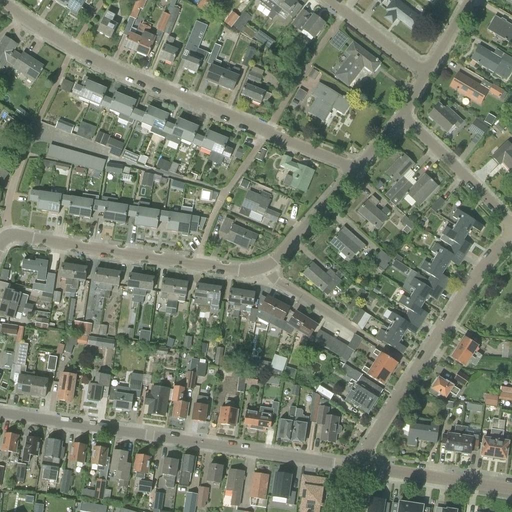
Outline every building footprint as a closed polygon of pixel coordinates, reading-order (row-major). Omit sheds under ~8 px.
[(57,0),(56,2),(66,9),(71,0),(57,0)] [(71,0),(66,9),(71,11),(68,16),(69,15),(79,21),(85,12),(86,12),(87,12),(81,8),(84,3),(89,6),(92,1),(90,0),(71,0)] [(136,0),(129,17),(136,20),(140,9),(143,10),(147,1),(146,0),(145,0),(136,0)] [(164,13),(157,31),(163,33),(174,6),(176,0),(171,0),(166,14),(164,13)] [(201,0),(196,7),(204,12),(211,2),(208,0),(201,0)] [(269,18),(282,0),(254,0),(272,13),(269,17),(269,18)] [(290,0),(282,0),(269,18),(272,20),(277,14),(278,15),(281,11),(288,16),(297,5),(290,0)] [(385,11),(388,13),(383,19),(391,25),(396,19),(413,32),(422,21),(395,0),(374,0),(381,5),(384,0),(387,0),(391,3),(385,11)] [(174,6),(163,33),(169,36),(181,8),(174,6)] [(112,21),(116,12),(109,8),(105,18),(97,33),(110,39),(117,26),(111,23),(112,21)] [(232,26),(233,26),(239,18),(232,12),(223,22),(231,28),(232,26)] [(239,18),(233,26),(251,40),(254,36),(243,27),(251,18),(244,12),(239,18)] [(302,12),(291,26),(296,30),(298,27),(302,30),(301,31),(313,39),(323,25),(312,17),(310,20),(306,18),(308,16),(302,12)] [(488,30),(510,43),(511,38),(511,26),(505,22),(504,23),(495,17),(488,30)] [(128,34),(123,47),(135,52),(146,26),(147,24),(143,22),(142,24),(140,23),(134,37),(128,34)] [(146,26),(135,52),(147,57),(152,44),(153,44),(158,46),(161,39),(155,37),(148,34),(150,27),(146,26)] [(329,43),(339,52),(349,39),(338,31),(329,43)] [(7,61),(15,67),(21,57),(13,52),(17,45),(4,37),(0,43),(0,67),(2,69),(7,61)] [(173,40),(168,38),(159,60),(172,65),(177,53),(169,50),(173,40)] [(270,39),(265,46),(270,50),(276,43),(270,39)] [(211,54),(217,56),(221,47),(215,44),(211,54)] [(340,70),(335,77),(348,87),(364,66),(372,73),(379,64),(353,44),(346,53),(351,56),(340,70)] [(183,69),(196,74),(201,62),(203,63),(207,53),(192,47),(191,48),(183,69)] [(241,66),(248,68),(255,50),(249,47),(241,66)] [(501,60),(479,47),(471,59),(506,80),(511,69),(510,68),(511,63),(511,59),(504,55),(501,60)] [(15,67),(14,69),(34,82),(43,67),(23,54),(21,57),(15,67)] [(205,81),(218,86),(224,72),(217,69),(220,63),(214,60),(212,67),(210,66),(205,81)] [(224,72),(218,86),(232,92),(238,77),(236,77),(239,70),(233,68),(231,74),(224,72)] [(241,96),(253,101),(252,103),(259,105),(260,104),(261,104),(265,93),(250,87),(253,82),(259,84),(262,78),(250,73),(247,79),(247,80),(245,85),(241,96)] [(472,97),(471,98),(480,103),(487,91),(457,74),(450,86),(456,89),(455,90),(463,94),(464,92),(472,97)] [(79,98),(89,102),(96,85),(94,84),(95,82),(84,77),(81,85),(84,86),(83,89),(75,86),(72,94),(79,98)] [(71,93),(75,83),(65,79),(61,89),(71,93)] [(500,98),(503,100),(507,93),(493,84),(488,92),(499,99),(500,98)] [(89,102),(104,109),(108,100),(103,97),(106,90),(96,85),(89,102)] [(309,114),(323,122),(331,108),(342,115),(349,103),(319,85),(312,97),(318,100),(309,114)] [(301,89),(296,98),(302,101),(307,92),(301,89)] [(104,109),(119,115),(126,98),(116,93),(112,101),(108,100),(104,109)] [(126,98),(119,115),(135,121),(139,112),(135,111),(140,99),(130,95),(128,99),(126,98)] [(428,117),(446,133),(453,125),(457,128),(462,123),(446,108),(444,110),(439,105),(428,117)] [(139,112),(135,121),(151,128),(158,111),(148,107),(145,115),(139,112)] [(151,128),(166,135),(170,125),(165,123),(168,116),(158,111),(151,128)] [(490,113),(485,121),(493,125),(497,117),(490,113)] [(8,116),(3,121),(6,123),(2,128),(15,137),(18,132),(14,129),(18,123),(8,116)] [(166,135),(181,141),(188,124),(178,119),(174,127),(170,125),(166,135)] [(475,120),(468,130),(480,139),(487,128),(475,120)] [(74,127),(65,123),(62,131),(71,134),(74,127)] [(181,141),(196,147),(200,138),(195,135),(198,128),(188,124),(181,141)] [(79,126),(76,136),(83,139),(87,128),(79,126)] [(110,136),(98,132),(94,142),(106,147),(110,136)] [(196,147),(210,153),(218,136),(207,132),(204,139),(200,138),(196,147)] [(218,136),(210,153),(220,157),(221,157),(228,160),(232,151),(224,148),(228,140),(218,136)] [(503,162),(511,172),(511,147),(508,143),(493,158),(500,165),(503,162)] [(109,154),(119,158),(123,148),(113,144),(109,154)] [(47,158),(53,160),(56,147),(50,145),(47,158)] [(53,160),(58,161),(62,149),(56,147),(53,160)] [(58,161),(64,163),(68,150),(62,149),(58,161)] [(257,153),(255,159),(262,162),(264,158),(264,157),(264,156),(265,156),(267,151),(262,149),(260,154),(257,153)] [(64,163),(70,165),(74,152),(68,150),(64,163)] [(70,165),(76,166),(80,154),(74,152),(70,165)] [(129,153),(126,160),(136,164),(139,157),(129,153)] [(76,166),(83,168),(86,156),(80,154),(76,166)] [(140,155),(138,162),(145,165),(148,158),(140,155)] [(385,196),(390,201),(408,182),(402,177),(414,165),(403,155),(385,174),(395,183),(394,184),(395,185),(385,196)] [(83,168),(89,170),(92,157),(86,156),(83,168)] [(89,170),(93,171),(94,171),(98,159),(92,157),(89,170)] [(280,167),(295,173),(293,178),(286,176),(283,184),(305,193),(314,172),(298,165),(297,166),(290,163),(291,160),(284,157),(280,167)] [(98,159),(94,171),(100,173),(102,174),(106,161),(98,159)] [(156,168),(168,173),(171,164),(160,159),(156,168)] [(107,163),(105,173),(113,174),(115,165),(107,163)] [(0,186),(9,174),(0,167),(0,186)] [(171,167),(169,173),(175,175),(177,169),(171,167)] [(142,180),(153,182),(154,175),(143,174),(142,180)] [(408,182),(390,201),(396,206),(404,197),(407,194),(417,204),(435,185),(424,175),(413,187),(408,182)] [(36,211),(47,212),(50,194),(39,192),(39,193),(31,191),(30,201),(37,202),(36,211)] [(248,218),(250,212),(276,223),(279,216),(266,211),(269,202),(268,202),(271,195),(262,191),(259,198),(248,193),(239,214),(248,218)] [(59,206),(64,206),(66,197),(50,194),(47,212),(50,213),(50,214),(51,215),(56,216),(57,215),(58,214),(59,206)] [(385,207),(380,212),(375,207),(379,203),(372,196),(358,212),(377,229),(387,218),(386,217),(390,212),(385,207)] [(68,216),(79,218),(82,199),(66,197),(64,206),(69,207),(68,216)] [(444,202),(439,198),(430,208),(435,213),(444,202)] [(91,211),(98,212),(100,202),(82,199),(79,218),(89,219),(91,211)] [(102,221),(114,223),(117,205),(100,202),(98,212),(104,213),(102,221)] [(134,226),(145,228),(148,210),(149,204),(138,202),(138,204),(133,204),(132,207),(131,217),(136,218),(134,226)] [(126,216),(131,217),(132,207),(117,205),(114,223),(118,224),(119,226),(124,225),(126,216)] [(180,215),(177,233),(182,234),(182,236),(187,237),(187,235),(188,235),(188,232),(197,234),(197,230),(202,231),(206,220),(191,217),(192,210),(181,208),(180,215)] [(157,222),(162,222),(164,212),(148,210),(145,228),(156,230),(157,222)] [(457,220),(454,225),(468,234),(472,227),(480,233),(484,227),(457,210),(453,217),(457,220)] [(166,232),(177,233),(180,215),(164,212),(162,222),(167,223),(166,232)] [(401,221),(406,226),(402,231),(407,235),(415,226),(405,216),(401,221)] [(234,223),(225,219),(219,232),(228,236),(226,241),(236,245),(237,243),(248,247),(249,245),(253,246),(257,236),(233,226),(234,223)] [(453,242),(450,246),(465,256),(472,246),(463,241),(468,234),(454,225),(451,230),(446,227),(442,235),(453,242)] [(330,244),(350,261),(359,250),(361,251),(365,246),(344,228),(340,232),(330,244)] [(435,254),(432,259),(446,268),(450,262),(458,267),(465,256),(450,246),(447,251),(436,244),(431,252),(435,254)] [(376,255),(371,260),(383,270),(392,260),(382,251),(377,256),(376,255)] [(431,276),(428,281),(443,291),(450,280),(442,275),(446,268),(432,259),(429,265),(424,262),(420,269),(431,276)] [(38,274),(37,281),(45,282),(48,262),(36,260),(35,263),(23,261),(21,270),(34,272),(34,274),(38,274)] [(71,293),(75,266),(62,264),(60,277),(66,278),(65,285),(66,285),(65,298),(69,299),(70,293),(71,293)] [(329,270),(325,275),(312,264),(302,275),(322,292),(327,297),(330,293),(341,281),(340,280),(343,276),(338,271),(335,274),(329,270)] [(87,268),(75,266),(71,293),(75,294),(76,290),(77,290),(79,280),(85,281),(87,268)] [(98,303),(103,303),(108,271),(96,269),(94,283),(100,283),(99,290),(100,290),(98,303)] [(108,271),(103,303),(107,304),(108,299),(109,299),(110,292),(111,292),(112,285),(119,286),(121,273),(108,271)] [(137,304),(142,276),(130,274),(128,288),(133,289),(132,295),(134,296),(132,308),(137,309),(137,304)] [(413,289),(410,294),(424,303),(428,296),(436,301),(443,291),(428,281),(417,274),(414,279),(409,286),(413,289)] [(154,278),(142,276),(137,304),(142,304),(143,297),(145,297),(146,291),(152,292),(154,278)] [(165,313),(170,314),(175,281),(163,279),(161,293),(160,299),(167,300),(165,313)] [(175,281),(170,314),(175,315),(177,302),(185,303),(188,283),(175,281)] [(54,287),(46,286),(36,284),(35,291),(53,295),(54,287)] [(199,318),(204,319),(209,286),(197,285),(194,304),(201,306),(199,318)] [(209,286),(204,319),(209,319),(210,315),(217,313),(219,302),(221,288),(209,286)] [(239,311),(242,292),(238,291),(238,289),(237,288),(233,287),(231,288),(231,290),(230,290),(228,303),(234,304),(233,310),(234,311),(233,318),(238,319),(239,311)] [(6,290),(2,302),(19,307),(32,311),(34,306),(27,304),(27,303),(21,301),(22,295),(6,290)] [(247,292),(242,292),(239,311),(245,312),(246,306),(253,307),(255,294),(254,294),(254,292),(253,291),(249,290),(248,291),(247,292)] [(348,308),(354,312),(367,293),(361,290),(348,308)] [(52,303),(59,303),(61,293),(54,292),(52,303)] [(53,295),(43,293),(41,301),(51,304),(53,295)] [(410,311),(407,315),(421,325),(428,314),(420,309),(424,303),(410,294),(407,299),(403,296),(398,303),(410,311)] [(268,324),(269,324),(270,320),(278,303),(267,297),(261,310),(265,312),(263,316),(257,315),(256,323),(255,330),(260,330),(261,323),(262,324),(263,322),(267,325),(268,324)] [(19,307),(2,302),(0,310),(0,315),(15,320),(17,312),(31,316),(32,311),(19,307)] [(269,324),(281,331),(282,329),(286,323),(283,321),(289,308),(278,303),(270,320),(269,324)] [(249,322),(256,323),(257,315),(258,310),(251,309),(249,322)] [(359,309),(351,322),(357,325),(360,330),(362,331),(370,317),(365,313),(359,309)] [(293,328),(298,332),(306,319),(296,312),(288,324),(286,323),(282,329),(281,331),(289,335),(293,328)] [(392,323),(389,328),(402,336),(406,330),(414,335),(421,325),(407,315),(404,320),(392,313),(387,320),(392,323)] [(49,320),(36,318),(35,328),(47,330),(49,320)] [(306,319),(298,332),(303,335),(298,345),(304,348),(309,338),(317,326),(306,319)] [(73,332),(82,334),(83,323),(75,322),(73,332)] [(83,323),(82,334),(83,334),(83,336),(90,337),(92,324),(83,323)] [(17,337),(18,327),(0,324),(0,332),(1,333),(1,334),(16,336),(17,337)] [(99,335),(106,336),(107,326),(100,325),(99,335)] [(17,393),(31,396),(34,378),(33,378),(34,374),(25,373),(26,367),(25,366),(28,345),(22,344),(23,327),(18,327),(17,337),(16,336),(13,358),(12,364),(10,382),(19,383),(17,393)] [(402,336),(389,328),(385,333),(381,330),(376,337),(402,354),(406,348),(398,343),(402,336)] [(125,338),(132,339),(133,330),(126,329),(125,338)] [(140,331),(139,342),(149,343),(150,332),(140,331)] [(313,342),(318,345),(325,334),(319,331),(313,342)] [(88,337),(76,335),(68,333),(67,338),(68,339),(64,352),(70,354),(73,346),(76,346),(76,345),(86,346),(88,337)] [(318,345),(324,348),(331,337),(325,334),(318,345)] [(347,347),(348,348),(353,351),(355,352),(362,339),(354,335),(353,338),(348,347),(347,347)] [(183,349),(191,350),(192,338),(185,337),(183,349)] [(324,348),(330,351),(336,340),(331,337),(324,348)] [(168,338),(166,346),(172,348),(174,340),(168,338)] [(465,338),(458,349),(478,362),(482,356),(476,353),(475,354),(473,353),(477,346),(465,338)] [(114,341),(106,340),(104,348),(113,350),(114,341)] [(330,351),(335,355),(342,343),(336,340),(330,351)] [(335,355),(341,358),(348,348),(347,347),(348,347),(342,343),(335,355)] [(511,343),(503,343),(501,359),(511,359),(511,343)] [(154,355),(167,357),(168,349),(155,348),(154,355)] [(214,365),(221,366),(223,349),(216,348),(214,365)] [(348,348),(341,358),(347,362),(353,351),(348,348)] [(478,362),(458,349),(451,359),(464,367),(468,360),(471,362),(469,364),(475,367),(478,362)] [(379,359),(374,365),(390,375),(391,373),(392,374),(394,371),(393,369),(397,364),(381,354),(375,350),(372,354),(379,359)] [(47,370),(55,372),(57,358),(49,357),(47,370)] [(198,363),(196,373),(196,377),(204,378),(206,365),(198,363)] [(390,375),(374,365),(371,371),(364,367),(361,372),(367,376),(383,386),(386,380),(388,381),(390,377),(389,376),(390,375)] [(356,370),(348,366),(343,375),(357,383),(357,384),(346,401),(367,415),(378,398),(383,390),(361,377),(362,376),(355,373),(356,370)] [(271,368),(269,373),(281,377),(283,372),(271,368)] [(196,377),(196,373),(189,372),(186,390),(194,391),(196,377)] [(454,380),(465,387),(470,379),(459,372),(454,380)] [(58,399),(72,402),(76,375),(62,373),(60,383),(58,399)] [(110,376),(96,374),(95,386),(90,385),(87,400),(100,402),(102,387),(109,388),(110,376)] [(142,383),(143,376),(131,374),(129,389),(117,387),(117,389),(111,388),(110,401),(114,402),(113,409),(130,411),(132,398),(140,399),(142,383)] [(259,376),(248,375),(246,384),(257,386),(259,376)] [(34,378),(31,396),(45,398),(47,380),(34,378)] [(437,399),(440,395),(445,399),(449,393),(456,397),(460,391),(447,382),(446,384),(438,379),(429,393),(437,399)] [(292,385),(291,395),(298,396),(299,386),(292,385)] [(334,394),(320,386),(316,393),(329,401),(334,394)] [(168,390),(152,387),(151,396),(146,395),(145,404),(150,405),(148,414),(164,416),(168,390)] [(182,421),(184,419),(185,419),(188,403),(182,403),(185,389),(174,387),(172,402),(176,402),(173,417),(178,418),(179,420),(182,421)] [(511,394),(500,392),(498,400),(511,402),(511,394)] [(311,415),(317,416),(320,397),(321,396),(312,393),(310,411),(311,411),(311,415)] [(486,395),(484,406),(496,407),(497,396),(486,395)] [(192,421),(204,423),(207,407),(208,398),(197,396),(196,405),(195,405),(192,421)] [(320,397),(317,416),(318,416),(317,425),(323,425),(321,441),(335,443),(338,418),(327,417),(328,409),(319,407),(320,397)] [(260,413),(257,430),(266,431),(266,428),(271,429),(271,427),(276,428),(280,401),(273,400),(272,410),(260,408),(260,413)] [(219,424),(228,426),(229,428),(233,429),(235,427),(238,410),(233,409),(234,403),(225,401),(224,408),(221,408),(219,424)] [(288,422),(284,421),(280,421),(279,427),(278,434),(282,435),(281,439),(283,440),(284,442),(287,442),(289,441),(290,441),(293,423),(295,408),(290,407),(288,422)] [(257,430),(260,413),(260,408),(259,413),(246,411),(244,425),(249,426),(248,429),(249,429),(249,431),(255,432),(257,430)] [(292,441),(294,441),(295,443),(298,444),(300,442),(301,442),(302,438),(306,439),(307,432),(309,418),(304,417),(304,416),(302,415),(303,412),(301,410),(297,409),(295,423),(292,441)] [(407,445),(416,447),(417,441),(436,444),(439,425),(431,424),(430,428),(410,425),(407,445)] [(456,426),(454,436),(442,435),(441,444),(446,445),(445,451),(446,451),(447,452),(451,453),(452,452),(458,453),(462,427),(456,426)] [(477,453),(481,430),(462,427),(458,453),(463,454),(463,455),(468,456),(469,454),(470,455),(470,452),(477,453)] [(483,439),(481,456),(482,456),(482,458),(487,459),(488,457),(493,458),(497,431),(491,430),(490,439),(483,439)] [(497,431),(493,458),(497,459),(498,461),(503,461),(505,460),(508,442),(502,441),(503,431),(502,431),(498,431),(497,431)] [(2,452),(1,460),(7,461),(9,453),(15,454),(18,437),(5,434),(2,452)] [(40,440),(31,439),(31,440),(27,439),(26,449),(24,448),(22,462),(29,463),(30,456),(37,457),(40,440)] [(42,479),(48,480),(52,458),(54,459),(56,442),(46,440),(44,457),(42,470),(44,470),(42,479)] [(52,458),(48,480),(50,481),(56,482),(60,460),(62,443),(56,442),(54,459),(52,458)] [(86,447),(73,444),(70,462),(69,469),(75,470),(77,463),(83,464),(86,447)] [(100,471),(98,480),(97,480),(93,500),(103,501),(109,464),(105,464),(107,450),(94,448),(91,465),(98,466),(97,470),(100,471)] [(114,451),(111,471),(117,472),(115,480),(120,481),(119,486),(127,488),(128,482),(129,475),(124,474),(128,454),(114,451)] [(136,473),(135,478),(144,480),(144,474),(147,474),(150,458),(137,456),(134,472),(136,473)] [(178,487),(188,488),(190,473),(193,474),(196,458),(183,456),(178,487)] [(167,488),(173,488),(175,477),(178,462),(165,459),(162,477),(166,482),(165,485),(167,488)] [(26,465),(17,464),(14,482),(23,483),(26,465)] [(223,467),(209,465),(207,482),(220,484),(223,467)] [(63,470),(60,493),(68,494),(69,486),(71,487),(73,477),(71,476),(71,472),(63,470)] [(229,470),(226,491),(233,492),(231,506),(239,507),(241,493),(243,472),(229,470)] [(275,473),(271,498),(287,500),(286,505),(294,506),(295,493),(290,492),(292,476),(284,474),(285,473),(278,472),(278,474),(275,473)] [(250,498),(264,500),(268,476),(253,474),(250,498)] [(301,488),(300,496),(303,497),(302,503),(309,504),(307,511),(306,511),(305,511),(316,511),(317,506),(320,506),(321,497),(320,497),(320,491),(322,491),(323,481),(314,480),(312,489),(301,488)] [(138,481),(136,492),(150,494),(152,484),(138,481)] [(196,495),(193,511),(195,511),(196,507),(204,509),(205,503),(207,503),(210,489),(198,487),(197,495),(196,495)] [(164,494),(155,493),(153,510),(162,511),(164,494)] [(183,511),(193,511),(196,495),(186,493),(183,511)] [(370,498),(367,511),(388,511),(390,504),(385,503),(386,501),(370,498)] [(410,511),(412,503),(404,501),(404,503),(400,503),(398,511),(410,511)] [(81,502),(80,511),(86,511),(105,511),(107,507),(81,502)] [(412,503),(410,511),(422,511),(423,508),(423,506),(418,505),(418,504),(412,503)]
